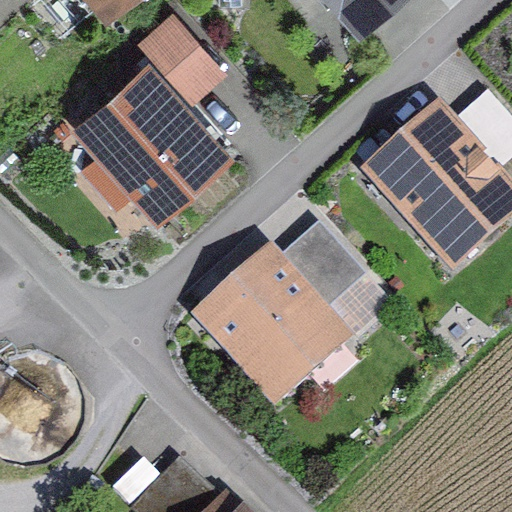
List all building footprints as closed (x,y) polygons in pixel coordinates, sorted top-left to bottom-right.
[(386,0),(338,0),(359,24),(386,0)] [(215,77),(191,50),(200,42),(175,14),(141,44),(189,99),(215,77)] [(219,153),(147,72),(85,128),(107,153),(90,169),(117,199),(135,183),(157,209),(219,153)] [(478,133),(465,144),(491,174),(511,155),(511,122),(489,96),(465,118),(478,133)] [(511,206),(511,197),(491,174),(465,144),(438,114),(375,171),(453,259),(511,206)] [(336,333),(272,262),(209,318),(272,390),(336,333)] [(225,511),(175,465),(134,509),(137,511),(225,511)]
